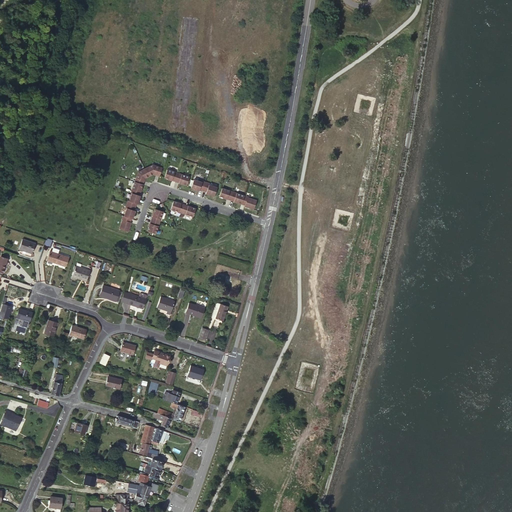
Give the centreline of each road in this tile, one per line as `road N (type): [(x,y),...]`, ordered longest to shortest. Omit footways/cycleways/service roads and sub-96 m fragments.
road 1 (secondary): [(308,0),(268,224)]
road 2 (track): [(51,0),(0,195)]
road 3 (residential): [(268,224),(151,185),(136,229)]
road 4 (residential): [(68,400),(211,446)]
road 5 (secondary): [(268,224),(234,362)]
road 6 (residential): [(234,362),(125,326),(106,330)]
road 7 (residential): [(68,400),(22,511)]
